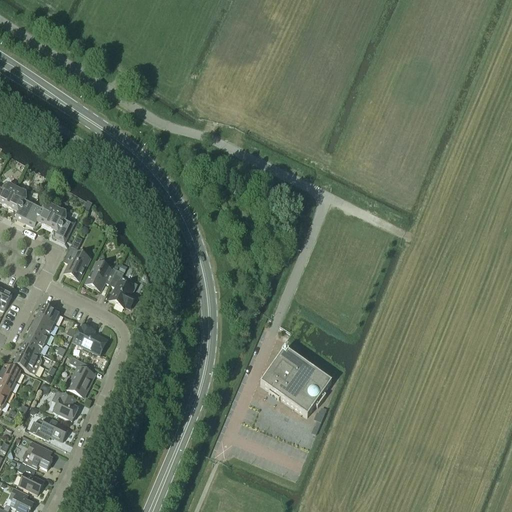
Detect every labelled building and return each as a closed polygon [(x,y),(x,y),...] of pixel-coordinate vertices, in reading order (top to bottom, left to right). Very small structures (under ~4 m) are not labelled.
[(4,191),(0,188),(0,208),(2,208),(7,210),(17,191),(9,188),(4,191)] [(24,226),(34,206),(25,201),(25,196),(17,191),(7,210),(13,213),(13,220),(24,226)] [(44,210),(34,206),(24,226),(35,231),(41,227),(47,230),(56,211),(48,207),(44,210)] [(64,246),(74,225),(65,221),(64,215),(56,211),(47,230),(52,233),(53,240),(64,246)] [(79,284),(89,262),(75,256),(82,243),(76,240),(71,250),(63,265),(69,268),(64,277),(79,284)] [(110,273),(96,266),(86,287),(100,294),(104,286),(110,288),(117,273),(111,270),(110,273)] [(129,311),(135,301),(131,299),(136,287),(122,280),(124,276),(117,273),(110,288),(116,291),(109,304),(124,311),(125,309),(129,311)] [(0,312),(4,314),(12,299),(2,294),(0,297),(0,312)] [(54,327),(59,317),(42,309),(37,319),(54,327)] [(49,337),(54,327),(37,319),(33,329),(49,337)] [(45,347),(49,337),(33,329),(28,338),(45,347)] [(94,334),(82,329),(81,331),(80,331),(73,345),(83,350),(82,353),(88,356),(90,354),(100,359),(107,344),(92,337),(94,334)] [(40,356),(45,347),(28,338),(23,348),(40,356)] [(40,368),(40,367),(41,367),(41,366),(41,365),(41,364),(41,363),(40,362),(40,361),(42,358),(39,357),(40,356),(23,348),(18,358),(40,368)] [(315,409),(317,410),(326,398),(323,397),(331,385),(284,352),(260,387),(307,420),(315,409)] [(35,378),(40,368),(18,358),(13,368),(35,378)] [(90,386),(94,378),(91,376),(94,371),(72,360),(69,366),(77,370),(66,392),(82,400),(83,398),(84,399),(87,393),(86,392),(89,386),(90,386)] [(0,377),(15,385),(20,375),(5,367),(0,376),(0,377)] [(0,389),(11,394),(15,385),(0,377),(0,389)] [(0,401),(6,404),(11,394),(0,389),(0,401)] [(72,424),(78,411),(73,409),(75,403),(57,394),(51,404),(57,407),(53,415),(72,424)] [(317,415),(313,423),(321,426),(324,418),(317,415)] [(68,432),(46,421),(43,429),(34,424),(29,435),(45,443),(48,437),(62,444),(68,432)] [(23,464),(22,465),(27,468),(36,472),(38,469),(47,473),(52,462),(46,459),(49,454),(32,446),(28,454),(25,454),(22,461),(23,464)] [(37,498),(44,485),(32,479),(35,474),(21,467),(17,474),(24,477),(18,489),(37,498)] [(30,511),(33,507),(22,502),(24,497),(14,491),(9,501),(14,503),(10,510),(14,511),(30,511)]
